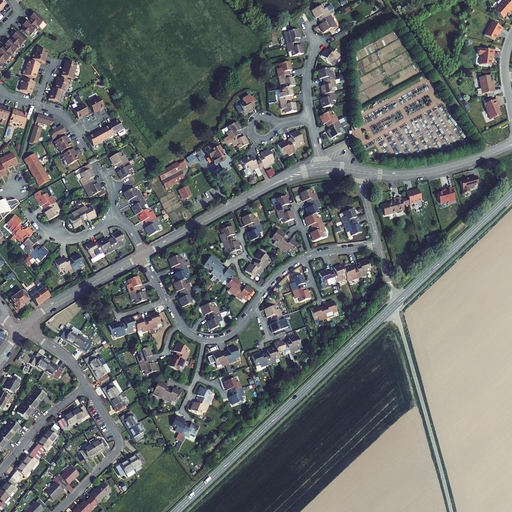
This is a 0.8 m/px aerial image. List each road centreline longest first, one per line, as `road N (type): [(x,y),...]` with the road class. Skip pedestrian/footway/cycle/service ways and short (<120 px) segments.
road 1 (secondary): [(176,511),(394,305)]
road 2 (residential): [(394,305),(451,511)]
road 3 (residential): [(144,254),(278,181),(320,168)]
road 4 (secondary): [(394,305),(511,194)]
road 5 (residential): [(87,387),(119,446),(57,511)]
road 6 (residential): [(359,171),(435,171),(511,144)]
road 7 (residential): [(23,328),(142,255)]
